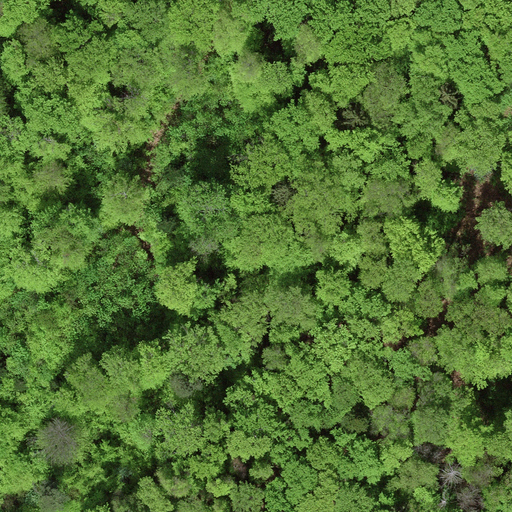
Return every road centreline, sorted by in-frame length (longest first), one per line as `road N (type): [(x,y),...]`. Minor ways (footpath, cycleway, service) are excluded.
road 1 (track): [(117,220),(224,273),(380,401),(475,425)]
road 2 (track): [(230,0),(117,220)]
road 3 (track): [(511,235),(465,316),(462,372),(475,425)]
